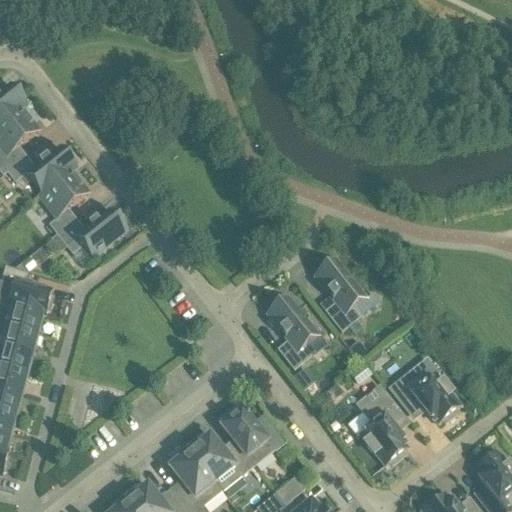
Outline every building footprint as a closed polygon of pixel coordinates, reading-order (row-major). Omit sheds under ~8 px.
[(0,130),(26,110),(9,89),(0,96),(0,130)] [(0,178),(2,180),(26,161),(18,152),(39,135),(34,128),(37,126),(27,113),(24,116),(22,114),(26,111),(26,110),(0,130),(0,178)] [(38,203),(76,173),(59,151),(34,171),(26,161),(2,180),(2,181),(6,177),(14,188),(25,179),(42,199),(37,202),(38,203)] [(56,240),(76,224),(68,214),(89,197),(72,177),(76,174),(76,173),(38,203),(55,224),(48,230),(56,240)] [(76,224),(56,240),(71,259),(83,250),(93,263),(97,260),(99,263),(112,253),(109,250),(126,236),(109,214),(84,234),(76,224)] [(341,336),(360,321),(353,312),(366,302),(336,264),(314,281),(334,307),(324,315),(341,336)] [(3,282),(0,292),(0,307),(11,310),(41,318),(44,319),(45,314),(48,315),(52,300),(50,299),(51,294),(25,287),(28,276),(5,270),(2,282),(3,282)] [(160,302),(171,285),(157,276),(146,293),(160,302)] [(288,302),(266,319),(287,345),(277,353),(293,374),(312,359),(305,350),(318,339),(316,336),(319,333),(309,320),(305,323),(288,302)] [(0,328),(5,330),(38,339),(42,323),(40,322),(41,318),(11,310),(0,307),(0,328)] [(0,328),(0,349),(31,358),(32,353),(34,353),(38,339),(5,330),(0,328)] [(359,345),(349,353),(359,366),(369,358),(359,345)] [(30,362),(31,358),(0,349),(0,370),(28,378),(32,362),(30,362)] [(411,376),(390,393),(409,417),(419,408),(433,425),(435,423),(438,428),(443,424),(445,427),(457,417),(455,414),(460,411),(450,398),(452,396),(442,385),(441,386),(435,379),(437,378),(426,364),(411,376)] [(24,393),(28,378),(0,370),(0,391),(20,397),(22,392),(24,393)] [(359,378),(344,386),(352,403),(367,396),(359,378)] [(19,401),(20,397),(0,391),(0,412),(17,418),(21,402),(19,401)] [(392,430),(403,422),(379,392),(357,409),(373,428),(360,439),(366,446),(364,447),(373,459),(375,457),(385,470),(390,467),(392,469),(404,459),(402,457),(407,453),(403,448),(405,447),(392,430)] [(230,414),(217,425),(236,449),(253,471),(284,447),(271,430),(267,426),(258,434),(246,419),(248,418),(245,415),(244,416),(242,413),(238,409),(230,414)] [(13,432),(17,418),(0,412),(0,434),(10,437),(11,431),(13,432)] [(8,441),(10,437),(0,434),(0,455),(7,457),(8,456),(7,456),(11,441),(8,441)] [(198,440),(185,450),(222,496),(253,471),(236,449),(225,458),(209,439),(202,445),(198,440)] [(203,511),(222,496),(185,450),(172,461),(176,465),(169,471),(184,490),(173,499),(183,511),(203,511)] [(6,461),(7,457),(0,455),(0,480),(1,481),(2,476),(5,477),(9,461),(6,461)] [(477,480),(490,496),(479,505),(484,511),(511,511),(511,502),(509,498),(511,495),(511,472),(508,468),(507,469),(497,456),(492,460),(490,457),(477,467),(479,470),(475,473),(478,478),(477,480)] [(290,505),(305,494),(295,481),(274,498),(283,510),(290,505)] [(183,511),(173,499),(162,508),(147,489),(139,495),(136,490),(123,500),(132,511),(183,511)] [(469,511),(457,511),(449,501),(447,503),(443,498),(439,502),(437,500),(424,510),(426,511),(474,511),(473,510),(469,511)] [(111,511),(132,511),(123,500),(110,510),(111,511)]
